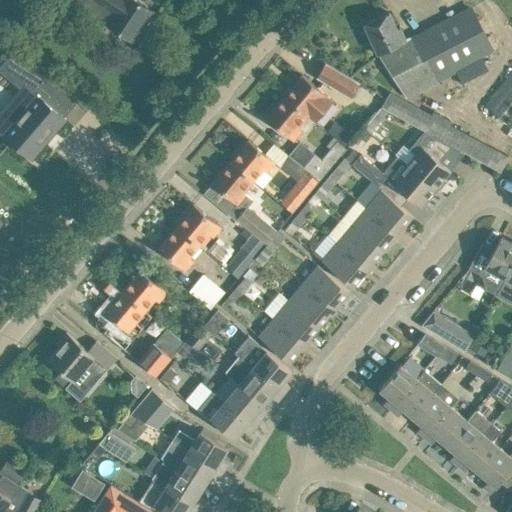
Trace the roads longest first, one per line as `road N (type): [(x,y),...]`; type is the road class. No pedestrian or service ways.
road 1 (unclassified): [(0,346),(300,0)]
road 2 (residential): [(306,471),(299,444),(307,406),(465,208),(482,197),(511,205)]
road 3 (residential): [(430,511),(370,477),(306,471)]
